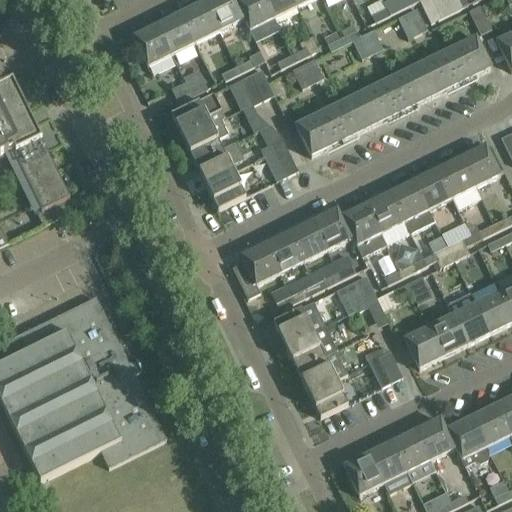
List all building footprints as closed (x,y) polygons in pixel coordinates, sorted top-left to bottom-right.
[(216,0),(206,5),(220,35),(236,28),(245,23),(236,5),(235,5),(232,0),(216,0)] [(263,0),(245,0),(236,5),(245,23),(251,34),(275,23),(263,0)] [(291,0),(263,0),(275,23),(298,11),(291,0)] [(291,0),(298,11),(320,0),(291,0)] [(417,0),(397,0),(385,6),(387,11),(391,19),(419,4),(418,1),(417,0)] [(442,22),(430,0),(419,0),(418,1),(419,4),(431,27),(442,22)] [(464,10),(458,0),(430,0),(442,22),(464,10)] [(206,5),(181,17),(196,47),(220,35),(206,5)] [(481,9),(470,14),(481,38),(492,33),(481,9)] [(391,19),(387,11),(373,19),(376,26),(391,19)] [(418,12),(399,21),(409,43),(429,33),(418,12)] [(181,17),(157,29),(172,59),(196,47),(181,17)] [(345,39),(342,41),(346,48),(354,44),(361,40),(358,33),(357,33),(354,27),(342,33),(345,39)] [(172,59),(157,29),(133,41),(148,71),(172,59)] [(361,40),(354,44),(363,63),(384,53),(375,33),(361,40)] [(511,75),(511,38),(497,46),(511,76),(511,75)] [(296,66),(319,54),(312,40),(300,46),(303,52),(292,58),(296,66)] [(342,41),(328,48),(332,55),(346,48),(342,41)] [(491,72),(477,42),(417,71),(431,102),(491,72)] [(296,66),(292,58),(278,65),(282,73),(296,66)] [(251,62),(237,70),(241,77),(255,70),(251,62)] [(325,82),(315,63),(293,74),(303,93),(325,82)] [(237,70),(222,77),(226,85),(241,77),(237,70)] [(417,71),(357,101),(371,131),(431,102),(417,71)] [(186,85),(194,100),(209,93),(199,73),(184,80),(186,85)] [(262,73),(251,78),(264,105),(275,99),(262,73)] [(251,78),(241,84),(246,94),(254,110),(264,105),(251,78)] [(241,84),(229,90),(234,100),(246,94),(241,84)] [(194,100),(186,85),(172,92),(179,108),(194,100)] [(0,161),(14,155),(44,214),(42,215),(38,217),(36,218),(42,229),(43,230),(69,217),(63,219),(57,209),(63,206),(70,203),(56,174),(42,146),(33,128),(31,129),(26,119),(28,118),(12,86),(0,91),(0,161)] [(171,118),(183,143),(222,123),(225,122),(224,121),(226,120),(214,97),(171,118)] [(357,101),(296,130),(311,161),(371,131),(357,101)] [(252,124),(257,135),(271,128),(259,120),(252,124)] [(183,143),(195,166),(222,152),(218,144),(229,138),(222,123),(183,143)] [(511,137),(501,142),(511,164),(511,137)] [(298,175),(283,142),(271,148),(288,180),(298,175)] [(195,166),(206,190),(234,176),(231,170),(245,162),(237,145),(222,152),(195,166)] [(288,180),(271,148),(261,153),(265,162),(253,168),(265,192),(277,186),(288,180)] [(486,150),(462,162),(482,203),(477,191),(500,180),(486,150)] [(462,162),(438,173),(453,204),(458,213),(459,214),(482,203),(462,162)] [(453,204),(438,173),(414,185),(429,215),(453,204)] [(234,176),(206,190),(218,214),(246,201),(234,176)] [(414,185),(391,196),(411,237),(434,226),(431,218),(429,215),(414,185)] [(391,196),(366,208),(381,238),(387,249),(411,237),(391,196)] [(381,238),(366,208),(341,221),(352,243),(353,242),(363,261),(387,249),(381,238)] [(333,215),(314,225),(328,254),(352,243),(341,221),(337,213),(333,215)] [(511,218),(494,228),(497,235),(511,227),(511,218)] [(314,225),(290,236),(305,266),(328,254),(314,225)] [(465,226),(464,227),(474,246),(497,235),(494,228),(480,235),(476,226),(467,230),(465,226)] [(464,227),(442,238),(448,249),(446,250),(450,258),(452,257),(467,250),(467,249),(474,246),(464,227)] [(0,250),(9,246),(0,228),(0,250)] [(511,235),(503,240),(507,248),(511,245),(511,235)] [(290,236),(266,248),(281,278),(305,266),(290,236)] [(507,248),(503,240),(488,248),(492,255),(507,248)] [(281,278),(266,248),(241,260),(250,278),(238,284),(248,304),(261,297),(257,290),(274,281),(281,278)] [(450,258),(446,250),(423,262),(426,270),(433,266),(433,267),(450,258)] [(456,264),(471,257),(467,250),(452,257),(456,264)] [(450,258),(433,267),(436,274),(456,264),(452,257),(450,258)] [(315,286),(352,269),(347,258),(310,275),(315,286)] [(423,262),(399,274),(403,281),(426,270),(423,262)] [(357,277),(354,270),(340,277),(343,284),(357,277)] [(399,274),(385,282),(389,288),(403,281),(399,274)] [(316,289),(319,296),(343,284),(340,277),(316,289)] [(380,305),(378,301),(367,279),(356,285),(368,311),(380,305)] [(408,287),(412,295),(426,287),(422,280),(408,287)] [(336,295),(349,320),(368,311),(356,285),(336,295)] [(408,287),(393,294),(397,302),(412,295),(408,287)] [(319,296),(316,289),(292,300),(295,308),(319,296)] [(511,289),(500,296),(511,319),(511,289)] [(472,297),(491,338),(511,327),(511,319),(500,296),(477,307),(472,297)] [(472,297),(448,309),(468,349),(491,338),(472,297)] [(295,308),(292,300),(277,308),(280,315),(295,308)] [(0,364),(2,369),(0,369),(0,403),(41,486),(101,456),(109,472),(167,444),(158,427),(139,387),(137,385),(134,378),(141,375),(136,364),(129,368),(129,367),(126,362),(96,302),(39,330),(28,335),(21,339),(20,340),(12,344),(11,344),(0,349),(0,364)] [(274,326),(286,352),(327,332),(315,306),(274,326)] [(453,319),(429,331),(444,361),(468,349),(448,309),(453,319)] [(444,361),(429,331),(404,343),(419,373),(444,361)] [(286,352),(298,375),(337,356),(337,354),(338,353),(327,332),(286,352)] [(382,360),(391,356),(386,352),(378,353),(366,359),(370,366),(374,364),(380,361),(382,360)] [(298,375),(309,399),(337,385),(348,378),(343,367),(347,365),(344,357),(339,360),(337,356),(298,375)] [(403,380),(391,356),(382,360),(380,361),(392,385),(392,386),(403,380)] [(392,385),(380,361),(374,364),(370,366),(382,391),(392,386),(392,385)] [(337,385),(309,399),(321,422),(348,408),(337,385)] [(511,401),(495,410),(510,440),(511,439),(511,401)] [(495,410),(472,422),(486,452),(510,440),(495,410)] [(486,452),(472,422),(447,434),(456,452),(462,464),(465,471),(475,466),(481,468),(487,465),(490,458),(486,452)] [(440,423),(416,435),(431,464),(456,452),(447,434),(446,434),(440,423)] [(416,435),(393,446),(407,476),(431,464),(416,435)] [(393,446),(369,458),(383,488),(407,476),(393,446)] [(383,488),(369,458),(344,470),(359,500),(377,491),(383,488)] [(504,484),(490,491),(495,501),(498,508),(511,501),(511,497),(510,493),(509,494),(504,484)] [(458,488),(445,495),(453,511),(455,511),(469,505),(465,498),(463,499),(458,488)] [(453,511),(445,495),(433,501),(439,511),(436,511),(453,511)]
